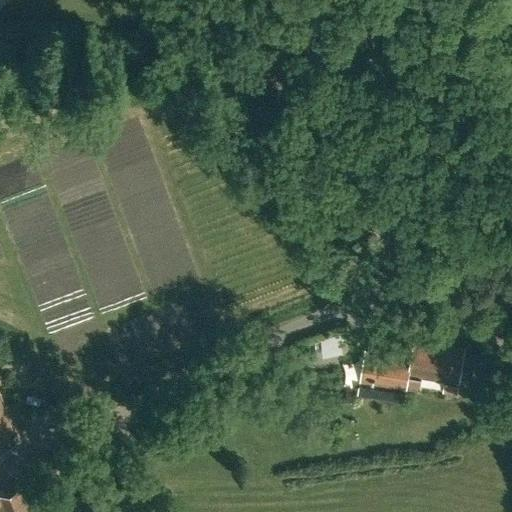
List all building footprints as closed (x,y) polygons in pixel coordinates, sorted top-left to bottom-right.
[(422,376),(445,380),(443,391),(457,393),(465,348),(444,345),(442,353),(414,349),(412,360),(366,352),(358,393),(405,401),(408,385),(420,387),(422,376)] [(0,446),(20,439),(8,407),(5,408),(0,393),(0,446)] [(141,455),(158,468),(178,442),(160,429),(141,455)] [(61,472),(81,451),(70,442),(51,462),(61,472)] [(0,493),(0,511),(38,511),(30,489),(23,485),(0,493)]
